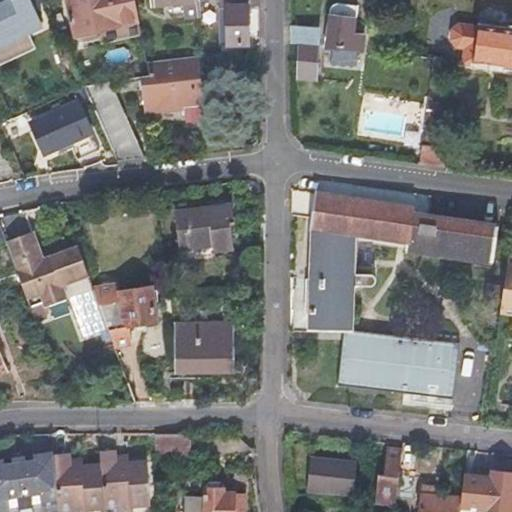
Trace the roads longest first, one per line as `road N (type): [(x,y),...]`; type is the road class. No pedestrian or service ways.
road 1 (residential): [(270,162),(0,198)]
road 2 (residential): [(268,412),(0,417)]
road 3 (residential): [(270,162),(268,412)]
road 4 (residential): [(511,440),(268,412)]
road 5 (residential): [(511,193),(270,162)]
road 6 (residential): [(271,0),(270,162)]
